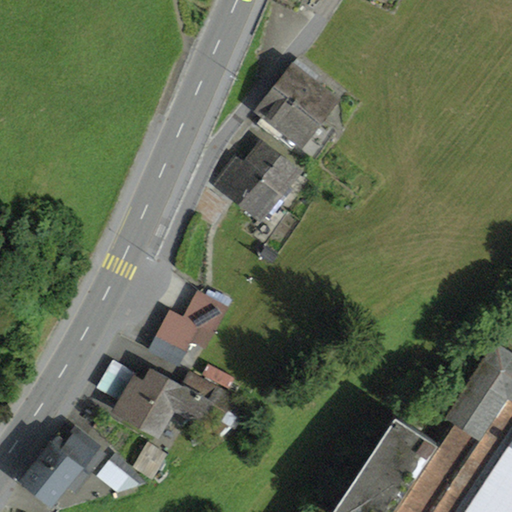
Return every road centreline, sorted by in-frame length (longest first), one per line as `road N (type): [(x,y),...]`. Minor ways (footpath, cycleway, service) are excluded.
road 1 (residential): [(333,0),(225,133),(146,286),(139,294),(105,296)]
road 2 (primary): [(235,0),(105,296)]
road 3 (primary): [(105,296),(0,465)]
